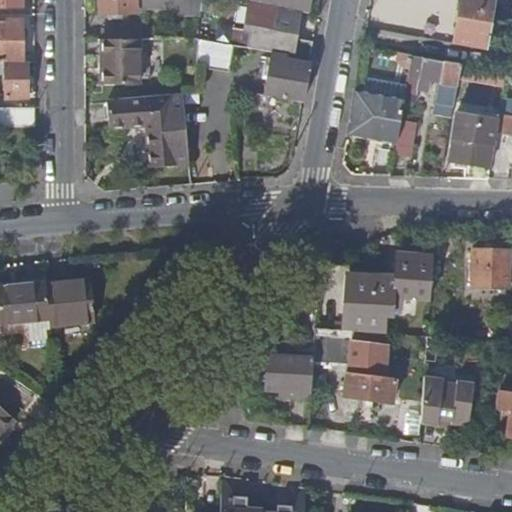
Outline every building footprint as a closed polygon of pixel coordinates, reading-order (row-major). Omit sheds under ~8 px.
[(201,0),(99,0),(99,13),(136,13),(136,9),(201,10),(201,0)] [(265,0),(265,5),(278,7),(308,12),(310,0),(265,0)] [(488,48),(492,24),(496,0),(462,0),(455,42),(488,48)] [(265,5),(250,2),(246,30),(252,32),(249,48),(273,52),(285,55),(291,56),(299,13),(277,10),(278,7),(265,5)] [(0,60),(23,60),(22,20),(0,20),(0,60)] [(104,39),(139,39),(155,39),(155,27),(104,28),(104,39)] [(103,39),(104,85),(140,84),(139,39),(104,39),(103,39)] [(198,39),(196,67),(230,72),(234,46),(198,39)] [(273,52),(265,95),(304,102),(310,65),(284,61),(285,55),(273,52)] [(421,80),(441,83),(458,86),(462,64),(412,55),(406,92),(419,94),(421,80)] [(0,74),(5,75),(5,99),(28,98),(28,62),(0,60),(0,74)] [(494,79),(506,81),(507,72),(496,70),(494,79)] [(435,115),(453,118),(454,110),(458,86),(441,83),(435,115)] [(356,92),(348,136),(397,145),(401,121),(405,102),(405,100),(356,92)] [(418,104),(419,94),(406,92),(405,100),(405,102),(418,104)] [(292,136),(298,107),(283,104),(283,101),(249,95),(247,112),(271,117),(272,110),(281,111),(278,133),(292,136)] [(150,168),(189,165),(183,97),(108,103),(110,129),(146,127),(150,168)] [(0,127),(36,127),(36,107),(0,106),(0,127)] [(450,160),(491,166),(498,130),(500,117),(454,110),(453,118),(450,138),(454,138),(450,160)] [(511,132),(511,115),(500,114),(500,117),(498,130),(511,132)] [(397,145),(396,153),(415,156),(420,125),(401,121),(397,145)] [(504,288),(505,249),(471,248),(470,286),(504,288)] [(401,298),(415,298),(418,263),(393,262),(391,293),(384,292),(385,281),(369,279),(368,284),(367,300),(366,312),(391,314),(392,307),(400,308),(401,298)] [(49,304),(50,319),(51,325),(96,320),(92,278),(47,283),(49,304)] [(47,283),(47,282),(0,287),(0,303),(2,324),(50,319),(49,304),(47,283)] [(367,300),(368,284),(352,283),(350,299),(367,300)] [(355,330),(364,331),(366,312),(350,311),(333,309),(334,298),(315,297),(314,328),(343,329),(355,330)] [(426,336),(428,299),(415,298),(401,298),(400,308),(397,334),(426,336)] [(390,333),(397,334),(400,308),(392,307),(391,314),(366,312),(364,331),(390,333)] [(314,328),(312,361),(350,366),(350,374),(346,374),(342,397),(391,404),(394,381),(371,378),(373,365),(353,362),(355,330),(343,329),(314,328)] [(308,392),(310,355),(266,352),(265,390),(308,392)] [(423,376),(420,422),(436,423),(437,420),(466,425),(472,384),(423,376)] [(511,435),(511,393),(499,392),(496,407),(511,409),(507,435),(511,435)] [(0,439),(15,421),(0,407),(0,439)] [(246,511),(247,504),(219,502),(218,511),(246,511)]
